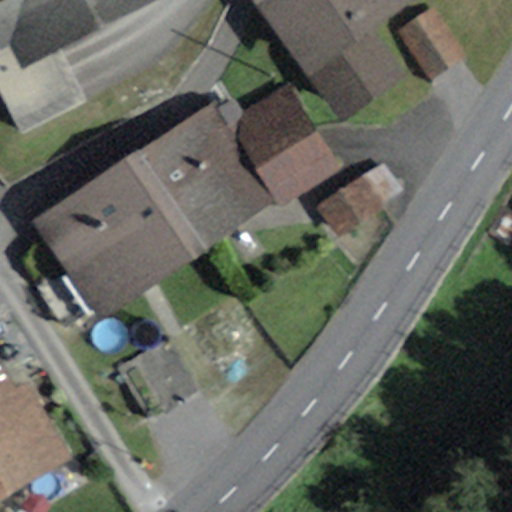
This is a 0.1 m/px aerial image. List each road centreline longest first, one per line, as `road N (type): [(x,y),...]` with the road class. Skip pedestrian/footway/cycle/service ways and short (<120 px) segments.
road 1 (primary): [(511,107),(350,354),(279,443),(206,511)]
road 2 (residential): [(245,0),(194,94),(43,187),(0,225)]
